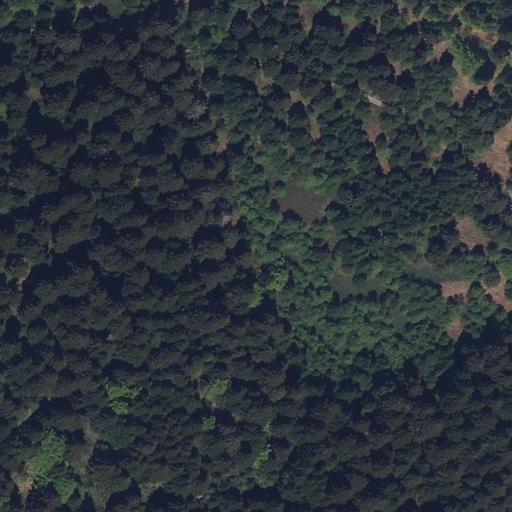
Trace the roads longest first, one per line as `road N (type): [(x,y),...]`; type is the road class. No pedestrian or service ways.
road 1 (track): [(0,27),(179,51),(388,107),(511,196)]
road 2 (track): [(511,262),(399,237),(257,230),(165,284),(66,267),(0,268)]
